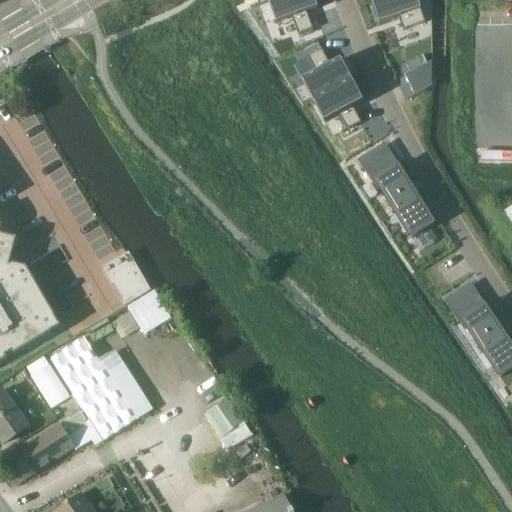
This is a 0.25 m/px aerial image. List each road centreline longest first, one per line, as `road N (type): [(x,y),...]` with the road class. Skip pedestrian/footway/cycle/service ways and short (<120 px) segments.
road 1 (residential): [(346,0),(427,185),(511,314)]
road 2 (unknown): [(17,511),(173,424),(139,351)]
road 3 (residential): [(103,296),(0,138)]
